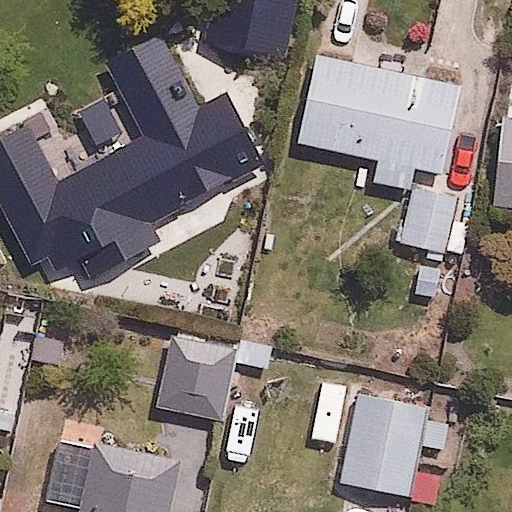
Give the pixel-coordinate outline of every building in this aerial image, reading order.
[(323,49),(306,136),(376,149),(371,175),(419,184),(424,158),(450,163),(466,77),(323,49)] [(142,133),(9,204),(45,271),(268,151),(232,84),(201,101),(182,67),(123,98),(142,133)] [(511,112),(506,112),(499,199),(511,199),(511,112)] [(468,191),(414,185),(407,241),(461,248),(468,191)] [(227,416),(236,332),(165,325),(156,409),(227,416)] [(333,476),(416,490),(424,439),(445,443),(453,397),(348,379),(333,476)] [(51,438),(45,493),(85,505),(80,511),(175,511),(183,455),(51,438)]
